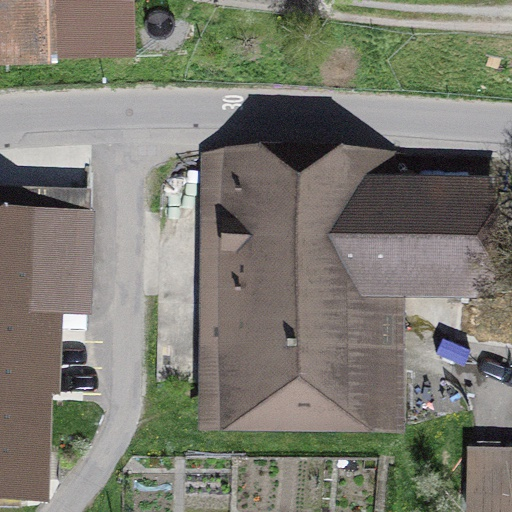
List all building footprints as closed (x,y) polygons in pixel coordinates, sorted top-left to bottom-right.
[(0,0),(0,58),(53,57),(51,0),(0,0)] [(51,0),(53,57),(97,56),(134,55),(134,40),(173,39),(171,0),(51,0)] [(503,312),(502,196),(406,197),(406,166),(215,167),(217,446),(417,445),(416,312),(503,312)] [(0,489),(37,491),(52,220),(0,218),(0,489)] [(511,511),(511,452),(471,453),(470,511),(511,511)]
